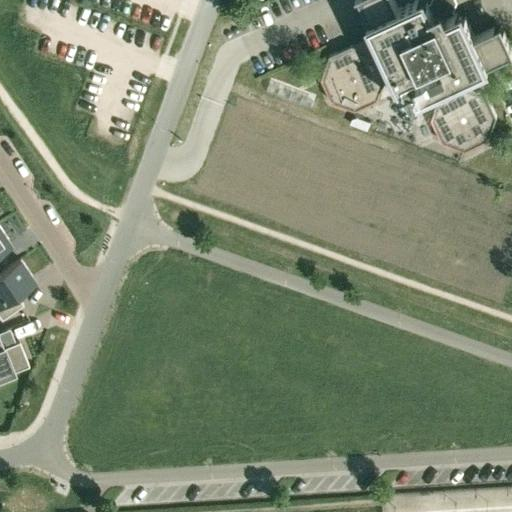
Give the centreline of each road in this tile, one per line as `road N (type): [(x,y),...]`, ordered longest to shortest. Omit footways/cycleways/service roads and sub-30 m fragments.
road 1 (unclassified): [(511,455),(90,481),(71,475),(42,447)]
road 2 (unclassified): [(129,222),(511,362)]
road 3 (unclassified): [(129,222),(207,0)]
road 4 (residential): [(0,162),(72,273),(103,292)]
road 5 (unclassified): [(42,447),(103,292)]
